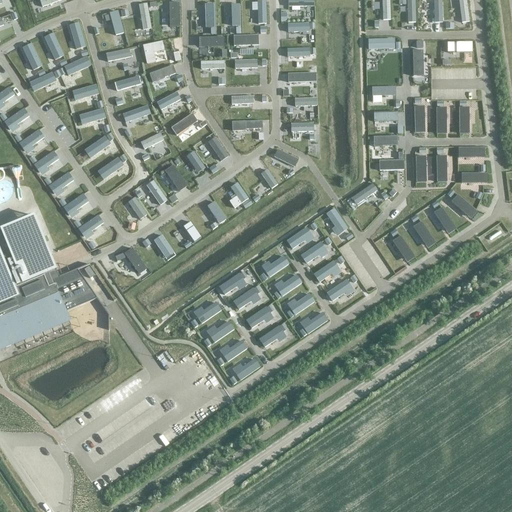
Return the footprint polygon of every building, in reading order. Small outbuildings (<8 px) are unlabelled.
[(63,2),(61,0),(42,0),(39,1),(42,9),(63,2)] [(314,9),(313,0),(288,0),(289,9),(314,9)] [(391,22),(390,0),(382,0),(383,22),(391,22)] [(470,23),(466,0),(464,0),(459,1),(462,24),(470,23)] [(416,25),(416,2),(408,2),(408,25),(416,25)] [(443,24),(443,2),(435,3),(436,24),(443,24)] [(267,26),(267,3),(258,3),(258,26),(267,26)] [(152,31),(147,5),(139,7),(143,32),(152,31)] [(180,30),(180,5),(170,5),(170,30),(180,30)] [(215,30),(215,6),(206,6),(206,30),(215,30)] [(241,28),(240,6),(232,7),(232,29),(241,28)] [(124,36),(118,13),(110,15),(116,38),(124,36)] [(86,49),(79,25),(70,27),(77,51),(86,49)] [(310,34),(309,25),(288,26),(288,35),(310,34)] [(45,39),(56,62),(64,58),(53,35),(45,39)] [(259,48),(258,37),(234,38),(235,49),(259,48)] [(224,49),(224,40),(201,40),(201,50),(224,49)] [(395,51),(395,41),(369,41),(369,51),(395,51)] [(165,53),(163,44),(143,48),(147,66),(156,65),(154,55),(165,53)] [(473,55),(473,44),(448,44),(448,55),(473,55)] [(43,68),(31,45),(23,50),(34,72),(43,68)] [(310,59),(310,50),(288,51),(288,59),(310,59)] [(131,60),(129,51),(106,56),(108,64),(131,60)] [(424,78),(424,53),(419,53),(414,53),(414,78),(424,78)] [(87,59),(64,69),(68,78),(91,67),(87,59)] [(224,71),(224,62),(201,63),(201,72),(224,71)] [(258,70),(257,62),(236,63),(236,71),(258,70)] [(176,76),(173,68),(150,76),(153,86),(165,81),(165,80),(176,76)] [(53,75),(30,85),(33,94),(57,84),(53,75)] [(316,85),(316,75),(289,76),(289,85),(316,85)] [(141,87),(139,78),(115,85),(117,93),(141,87)] [(97,87),(72,94),(75,103),(99,97),(97,87)] [(396,98),(396,89),(372,89),(373,98),(396,98)] [(15,98),(9,90),(0,96),(0,112),(5,109),(3,106),(15,98)] [(181,102),(177,95),(157,105),(161,112),(181,102)] [(253,106),(253,98),(232,99),(232,107),(253,106)] [(317,108),(317,100),(295,101),(296,109),(317,108)] [(151,116),(147,107),(123,116),(126,125),(151,116)] [(426,135),(425,109),(415,109),(416,135),(426,135)] [(447,136),(447,110),(437,110),(438,137),(447,136)] [(470,136),(470,110),(460,110),(461,136),(470,136)] [(30,119),(24,111),(4,125),(10,133),(11,132),(13,135),(19,130),(17,127),(30,119)] [(103,111),(79,118),(82,127),(106,120),(103,111)] [(399,124),(399,116),(375,115),(375,123),(399,124)] [(198,124),(193,116),(172,130),(177,138),(198,124)] [(264,131),(263,124),(233,125),(233,134),(246,134),(246,132),(264,131)] [(314,134),(314,126),(291,126),(292,134),(314,134)] [(45,141),(39,133),(19,146),(25,154),(26,154),(28,156),(34,152),(32,149),(45,141)] [(164,143),(160,135),(141,144),(145,152),(164,143)] [(90,161),(111,147),(105,139),(84,153),(90,161)] [(229,159),(216,139),(209,144),(222,164),(229,159)] [(398,149),(398,139),(375,140),(375,149),(398,149)] [(459,160),(485,160),(485,150),(459,150),(459,160)] [(299,162),(278,152),(274,159),(295,170),(299,162)] [(59,162),(53,154),(45,159),(34,167),(39,176),(40,175),(42,178),(49,173),(47,170),(59,162)] [(206,170),(194,154),(187,159),(199,175),(206,170)] [(448,185),(447,158),(437,159),(438,185),(448,185)] [(427,185),(426,159),(417,159),(417,186),(427,185)] [(103,182),(124,168),(119,160),(98,174),(103,182)] [(404,173),(404,163),(380,163),(380,173),(404,173)] [(218,172),(215,167),(210,170),(213,176),(218,172)] [(188,188),(174,168),(166,173),(179,194),(188,188)] [(278,187),(267,171),(261,176),(272,191),(278,187)] [(74,183),(69,175),(49,189),(55,197),(57,199),(64,195),(62,192),(74,183)] [(462,176),(462,186),(489,185),(489,176),(462,176)] [(168,203),(154,183),(147,188),(161,208),(168,203)] [(249,202),(238,186),(231,190),(242,206),(249,202)] [(378,193),(373,186),(352,200),(357,207),(378,193)] [(89,204),(83,197),(64,210),(69,218),(70,218),(72,220),(79,216),(77,213),(89,204)] [(178,202),(175,197),(169,200),(173,206),(178,202)] [(478,215),(459,197),(452,204),(472,222),(478,215)] [(147,217),(135,200),(129,204),(140,221),(147,217)] [(249,202),(242,206),(245,211),(252,206),(249,202)] [(227,222),(215,204),(208,208),(220,227),(227,222)] [(457,232),(443,210),(435,215),(449,237),(457,232)] [(337,239),(348,232),(336,211),(327,216),(335,229),(332,231),(337,239)] [(34,216),(0,230),(10,254),(2,258),(0,252),(0,350),(69,322),(65,313),(93,301),(97,299),(77,270),(59,278),(56,269),(34,216)] [(104,226),(98,218),(78,231),(84,240),(85,239),(87,242),(93,237),(91,234),(104,226)] [(136,226),(130,224),(128,231),(134,233),(136,226)] [(201,240),(190,224),(184,229),(195,245),(201,240)] [(437,247),(423,224),(414,230),(429,252),(437,247)] [(315,241),(307,230),(287,244),(293,252),(305,243),(307,246),(315,241)] [(491,242),(502,234),(500,231),(489,239),(491,242)] [(175,257),(162,238),(154,243),(167,262),(175,257)] [(416,260),(402,238),(393,244),(408,266),(416,260)] [(152,247),(148,241),(143,245),(147,250),(152,247)] [(329,256),(321,245),(301,259),(307,267),(319,258),(322,261),(329,256)] [(147,272),(133,251),(126,256),(140,277),(147,272)] [(262,269),(270,280),(290,267),(284,259),(272,267),(269,264),(262,269)] [(342,275),(334,264),(314,277),(320,286),(332,277),(335,280),(342,275)] [(248,288),(240,276),(220,290),(226,298),(238,290),(240,293),(248,288)] [(275,288),(282,299),(302,286),(297,278),(284,286),(282,283),(275,288)] [(355,293),(347,282),(327,296),(333,304),(345,295),(347,299),(355,293)] [(261,302),(253,291),(233,305),(239,313),(252,304),(254,307),(261,302)] [(288,307),(295,318),(315,305),(310,297),(297,305),(295,302),(288,307)] [(194,315),(201,327),(222,314),(216,305),(203,314),(201,310),(194,315)] [(274,321),(266,310),(246,324),(252,332),(265,323),(267,326),(274,321)] [(300,325),(308,337),(328,324),(322,315),(310,324),(308,321),(300,325)] [(207,334),(215,345),(235,332),(229,324),(217,332),(214,329),(207,334)] [(287,340),(279,329),(259,342),(265,351),(277,342),(280,345),(287,340)] [(220,353),(228,365),(248,352),(243,343),(230,352),(228,348),(220,353)] [(232,372),(240,384),(260,370),(255,362),(242,370),(240,367),(232,372)]
